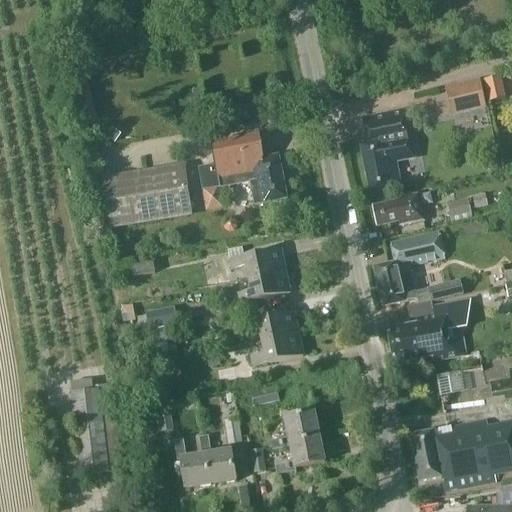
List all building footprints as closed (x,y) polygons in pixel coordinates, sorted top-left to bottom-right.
[(504,99),(499,77),(483,81),(488,103),(504,99)] [(486,108),(479,80),(444,88),(451,117),(486,108)] [(414,160),(405,112),(360,121),(365,145),(358,147),(368,196),(399,190),(394,164),(414,160)] [(256,139),(208,148),(215,189),(216,191),(247,185),(252,208),(286,202),(277,158),(260,161),(256,139)] [(193,217),(184,166),(102,180),(111,231),(193,217)] [(215,189),(200,192),(204,213),(219,210),(216,191),(215,189)] [(488,207),(485,195),(472,198),(475,210),(488,207)] [(423,223),(417,197),(391,202),(391,205),(370,210),(375,229),(394,225),(395,229),(423,223)] [(471,220),(467,201),(447,205),(450,224),(471,220)] [(417,299),(418,305),(461,296),(459,282),(427,289),(427,291),(413,294),(407,266),(443,259),(443,256),(444,256),(440,236),(390,246),(394,264),(372,269),(380,307),(417,299)] [(230,261),(244,258),(242,249),(228,252),(230,261)] [(247,281),(283,273),(279,251),(227,262),(229,272),(244,268),(247,281)] [(154,277),(152,266),(127,270),(129,281),(154,277)] [(283,273),(247,281),(249,294),(234,297),(236,307),(288,296),(283,273)] [(471,301),(451,304),(432,307),(434,315),(428,316),(413,319),(414,325),(384,331),(391,364),(428,356),(429,361),(465,354),(460,329),(467,328),(471,301)] [(123,324),(135,322),(132,307),(120,309),(123,324)] [(261,344),(298,337),(293,314),(240,325),(242,336),(258,333),(261,344)] [(176,352),(171,328),(157,330),(162,355),(176,352)] [(298,337),(261,344),(263,357),(248,360),(250,369),(302,359),(298,337)] [(221,366),(219,354),(207,356),(208,368),(221,366)] [(484,372),(442,374),(443,392),(485,391),(484,372)] [(92,389),(91,381),(69,384),(71,395),(70,395),(80,478),(120,473),(109,387),(92,389)] [(280,402),(277,388),(251,394),(254,408),(280,402)] [(166,408),(166,403),(158,405),(158,409),(155,410),(159,433),(173,431),(168,407),(166,408)] [(287,445),(319,439),(314,413),(283,419),(287,440),(269,443),(271,453),(288,450),(287,445)] [(54,429),(52,416),(42,417),(43,430),(54,429)] [(241,443),(238,420),(224,423),(227,445),(241,443)] [(511,423),(487,428),(486,422),(451,428),(452,435),(433,439),(432,431),(409,436),(418,483),(440,478),(443,493),(495,483),(494,477),(511,473),(511,423)] [(205,457),(211,487),(235,483),(230,453),(210,456),(207,438),(198,439),(202,458),(205,457)] [(287,445),(288,450),(291,465),(274,468),(276,477),(294,474),(293,470),(323,464),(319,439),(287,445)] [(205,457),(202,458),(185,461),(182,443),(173,444),(176,463),(181,462),(187,491),(211,487),(205,457)] [(265,473),(261,450),(249,452),(253,475),(265,473)] [(494,509),(494,511),(511,511),(511,489),(496,492),(495,509),(494,509)]
